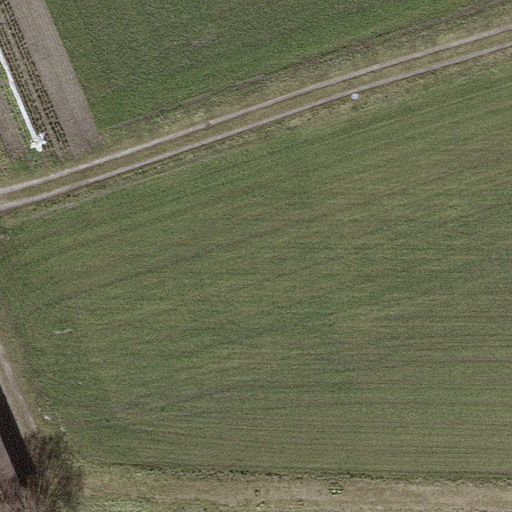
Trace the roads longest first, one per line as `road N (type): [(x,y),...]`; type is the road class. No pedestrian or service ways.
road 1 (track): [(0,204),(511,40)]
road 2 (track): [(66,490),(511,502)]
road 3 (track): [(0,348),(66,490),(61,511)]
